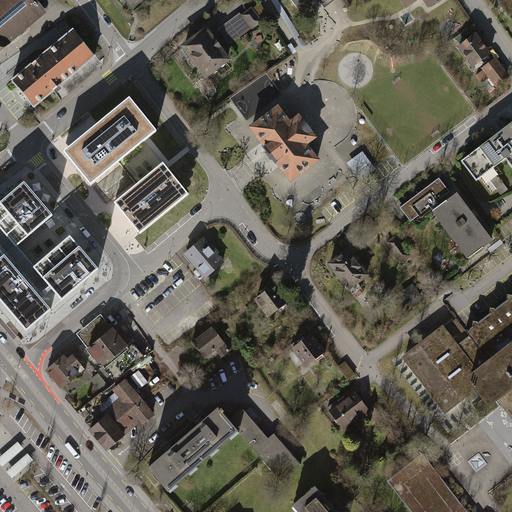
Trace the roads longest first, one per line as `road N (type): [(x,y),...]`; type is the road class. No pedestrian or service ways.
road 1 (residential): [(296,255),(511,99)]
road 2 (secondary): [(0,356),(127,511)]
road 3 (secondary): [(144,511),(23,363)]
road 4 (residential): [(126,60),(230,192)]
road 5 (residential): [(121,273),(116,256),(24,143)]
road 6 (residential): [(121,273),(230,192)]
road 7 (residential): [(23,363),(121,273)]
road 8 (tertiary): [(126,60),(24,143)]
road 9 (residential): [(296,255),(305,282),(365,364)]
